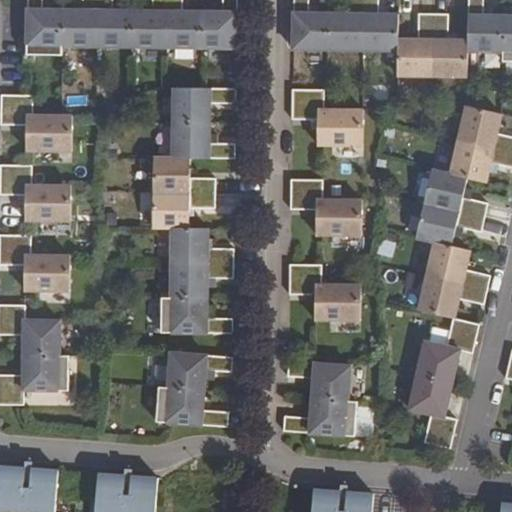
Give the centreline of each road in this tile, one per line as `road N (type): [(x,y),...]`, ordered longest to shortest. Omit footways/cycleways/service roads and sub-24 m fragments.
road 1 (residential): [(271,460),(271,0)]
road 2 (residential): [(271,460),(216,449),(167,460),(0,450)]
road 3 (residential): [(511,277),(464,483)]
road 4 (residential): [(443,481),(317,475),(271,460)]
